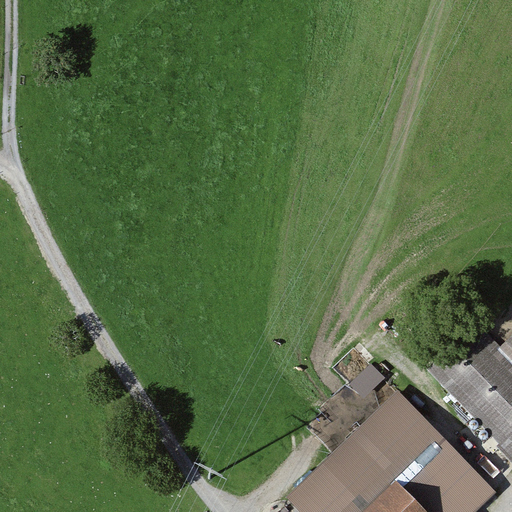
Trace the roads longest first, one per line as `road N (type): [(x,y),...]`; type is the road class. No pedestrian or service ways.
road 1 (track): [(11,167),(58,266),(222,511)]
road 2 (track): [(377,342),(511,484)]
road 3 (track): [(8,0),(11,167)]
